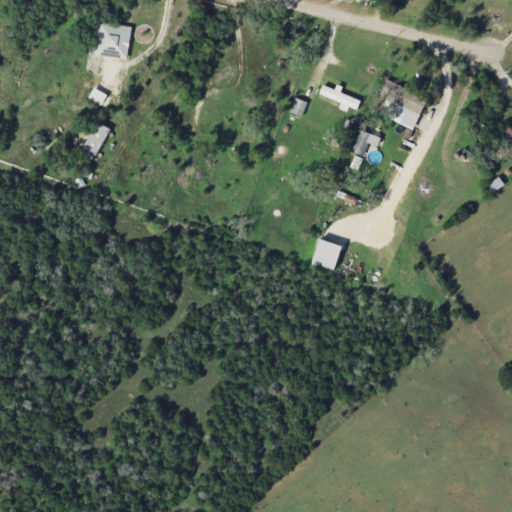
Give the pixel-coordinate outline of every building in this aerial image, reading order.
[(131,26),(98,22),(93,55),(127,59),(131,26)] [(414,127),(427,98),(385,79),(377,96),(386,100),(380,111),(414,127)] [(338,109),(347,112),(349,107),(357,109),(360,100),(337,92),(337,90),(322,85),(319,95),(341,102),(338,109)] [(101,105),(106,95),(94,88),(88,97),(101,105)] [(301,117),(307,103),(295,97),(289,111),(301,117)] [(95,155),(110,128),(96,121),(82,148),(95,155)] [(380,137),(359,129),(350,151),(363,156),(368,143),(376,146),(380,137)] [(486,185),(491,192),(503,185),(498,177),(486,185)] [(312,263),(336,268),(341,244),(317,240),(312,263)]
